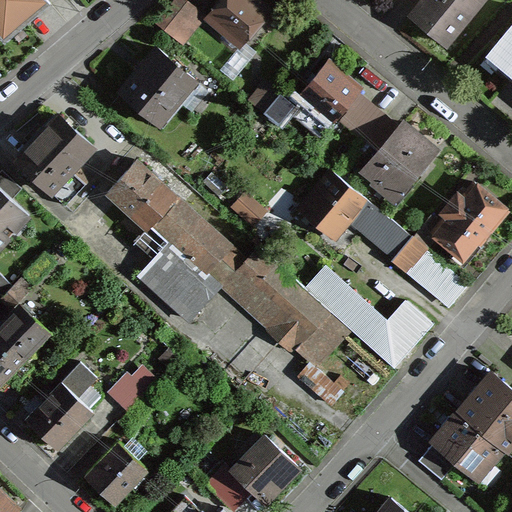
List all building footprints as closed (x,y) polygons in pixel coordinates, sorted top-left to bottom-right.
[(0,0),(0,33),(5,40),(51,2),(49,0),(0,0)] [(193,6),(186,0),(175,0),(158,22),(181,42),(190,32),(189,31),(179,23),(193,6)] [(220,0),(207,16),(238,42),(267,7),(259,0),(220,0)] [(444,41),(479,0),(423,0),(412,14),(444,41)] [(204,15),(193,6),(179,23),(189,31),(204,15)] [(511,25),(490,51),(502,61),(498,66),(511,77),(511,25)] [(159,122),(196,78),(159,47),(122,91),(159,122)] [(295,114),(321,135),(337,115),(358,90),(361,86),(328,59),(301,93),(308,99),(295,114)] [(264,110),(279,93),(268,83),(253,100),(264,110)] [(352,128),(373,103),(358,90),(337,115),(352,128)] [(293,102),(280,91),(279,93),(264,110),(264,111),(276,121),(293,102)] [(388,115),(373,103),(352,128),(367,140),(388,115)] [(71,169),(94,145),(61,114),(18,160),(51,191),(71,169)] [(400,125),(388,115),(367,140),(378,150),(400,125)] [(364,167),(397,195),(436,150),(403,121),(400,125),(378,150),(364,167)] [(137,158),(108,190),(147,226),(153,220),(176,194),(137,158)] [(2,168),(0,171),(0,186),(13,198),(23,187),(2,168)] [(71,169),(51,191),(66,204),(86,183),(71,169)] [(350,216),(385,246),(402,226),(391,217),(333,169),(301,208),(334,235),(350,216)] [(436,234),(461,255),(475,238),(479,242),(508,208),(475,181),(463,195),(458,191),(442,210),(447,214),(441,222),(433,231),(436,234)] [(0,244),(29,213),(13,198),(0,186),(0,244)] [(245,191),(232,205),(244,215),(257,201),(245,191)] [(231,244),(176,194),(153,220),(172,238),(140,273),(189,318),(221,282),(208,270),(231,244)] [(431,214),(413,235),(426,246),(436,234),(433,231),(441,222),(431,214)] [(413,235),(402,226),(385,246),(396,255),(413,235)] [(426,246),(413,235),(396,255),(393,259),(406,270),(409,266),(452,302),(468,283),(426,247),(426,246)] [(305,287),(260,246),(226,283),(296,347),(301,342),(330,310),(305,287)] [(45,251),(24,272),(35,283),(56,261),(45,251)] [(434,322),(408,299),(388,321),(325,265),(305,287),(330,310),(349,327),(394,367),(434,322)] [(0,271),(0,298),(2,296),(14,284),(0,271)] [(22,276),(14,284),(2,296),(12,305),(32,285),(22,276)] [(0,323),(0,382),(50,331),(33,315),(28,320),(16,307),(0,323)] [(330,310),(301,342),(320,359),(349,327),(330,310)] [(175,343),(162,356),(171,365),(184,352),(175,343)] [(81,360),(27,417),(58,446),(93,410),(79,396),(98,376),(81,360)] [(135,377),(145,387),(153,379),(142,369),(135,377)] [(127,370),(108,390),(128,409),(145,392),(147,389),(145,387),(135,377),(127,370)] [(511,387),(493,371),(460,410),(502,445),(505,448),(511,440),(511,387)] [(155,402),(145,392),(128,409),(127,411),(137,420),(155,402)] [(476,477),(502,445),(460,410),(433,441),(457,461),(476,477)] [(252,487),(261,496),(295,461),(266,434),(233,469),(252,487)] [(87,473),(116,501),(148,468),(119,440),(87,473)] [(433,441),(420,457),(444,476),(457,461),(433,441)] [(252,487),(233,469),(225,461),(205,482),(231,508),(252,487)] [(0,511),(12,511),(19,506),(0,487),(0,511)] [(206,511),(203,509),(202,510),(186,494),(168,511),(206,511)] [(410,511),(392,497),(379,511),(410,511)]
